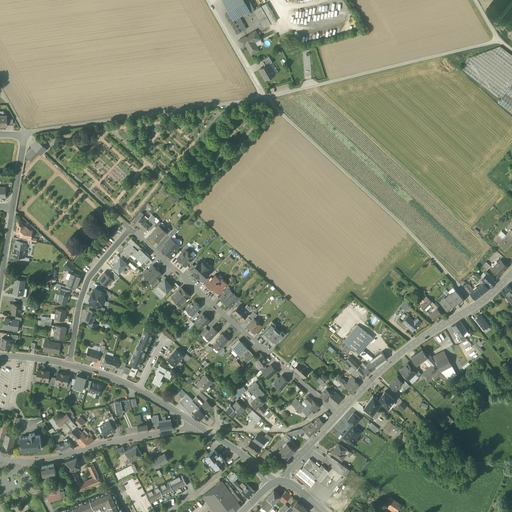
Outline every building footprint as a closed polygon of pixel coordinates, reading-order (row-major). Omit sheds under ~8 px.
[(248,12),(249,13),(252,12),(244,0),(221,0),(229,12),(233,20),(240,16),(248,12)] [(249,0),(244,0),(252,12),(254,11),(254,10),(255,9),(249,0)] [(267,2),(261,6),(271,24),(277,20),(267,2)] [(264,28),(271,24),(261,6),(255,9),(254,10),(257,15),(264,28)] [(237,34),(240,32),(233,20),(229,12),(225,14),(230,22),(230,21),(237,34)] [(241,20),(240,16),(233,20),(240,32),(246,28),(243,23),(242,23),(240,21),(241,20)] [(245,43),(251,55),(258,50),(256,47),(254,43),(260,39),(256,30),(247,36),(246,35),(245,35),(246,36),(238,41),(240,46),(245,43)] [(435,37),(427,39),(428,45),(437,43),(435,37)] [(511,55),(500,46),(468,58),(460,68),(500,99),(497,103),(511,114),(511,55)] [(261,60),(265,66),(269,64),(273,62),(269,56),(261,60)] [(259,69),(265,80),(275,74),(269,64),(265,66),(259,69)] [(31,146),(32,147),(38,153),(40,155),(42,153),(43,153),(45,151),(44,150),(46,148),(37,140),(31,146)] [(33,159),(38,153),(32,147),(25,155),(28,158),(29,156),(33,159)] [(154,225),(156,223),(154,221),(155,219),(154,218),(155,217),(152,214),(147,219),(146,220),(141,226),(145,230),(148,228),(151,225),(151,224),(152,223),(154,225)] [(141,226),(146,220),(143,217),(141,216),(138,219),(136,222),(141,226)] [(28,237),(30,237),(30,236),(32,235),(32,232),(31,231),(31,230),(27,229),(24,226),(24,225),(21,222),(21,221),(20,220),(19,220),(17,220),(17,224),(18,225),(17,233),(19,236),(28,237)] [(156,223),(154,225),(152,223),(151,224),(151,225),(148,228),(150,230),(154,225),(156,227),(159,225),(161,223),(159,220),(156,223)] [(166,231),(163,228),(159,225),(156,227),(150,234),(158,241),(165,233),(166,231)] [(174,227),(172,230),(168,234),(172,237),(174,234),(178,230),(174,227)] [(497,243),(505,251),(505,250),(504,249),(511,242),(511,231),(510,230),(506,234),(502,238),(498,234),(494,239),(498,242),(497,243)] [(172,237),(171,238),(179,245),(182,242),(181,240),(179,238),(177,238),(176,237),(175,235),(174,234),(172,237)] [(162,248),(170,255),(179,245),(171,238),(171,237),(166,243),(166,244),(162,248)] [(123,249),(124,249),(130,255),(132,253),(133,254),(134,253),(137,256),(143,250),(131,239),(128,242),(129,243),(128,244),(125,247),(123,249)] [(180,250),(183,252),(185,249),(186,249),(189,246),(187,244),(180,250)] [(26,249),(14,247),(13,255),(20,256),(24,257),(26,249)] [(130,255),(124,249),(120,253),(127,259),(130,255)] [(183,263),(185,266),(194,257),(186,249),(185,249),(183,252),(177,258),(180,260),(179,261),(179,263),(181,264),(182,264),(183,263)] [(146,252),(145,253),(143,251),(144,250),(143,250),(137,256),(136,257),(142,263),(144,261),(148,257),(149,255),(146,252)] [(117,254),(110,262),(113,265),(120,257),(117,254)] [(226,259),(230,263),(234,258),(229,255),(226,259)] [(113,265),(113,266),(119,271),(121,270),(126,264),(127,263),(120,257),(113,265)] [(148,257),(144,261),(148,265),(152,261),(148,257)] [(202,279),(202,280),(205,276),(211,270),(200,259),(194,265),(191,269),(191,270),(195,273),(195,274),(197,276),(202,279)] [(493,269),(500,275),(508,266),(501,259),(493,269)] [(63,266),(70,271),(71,271),(75,266),(68,260),(63,266)] [(486,262),(482,266),(486,271),(490,266),(486,262)] [(124,273),(129,267),(126,264),(121,270),(124,273)] [(145,274),(149,277),(157,269),(153,266),(152,266),(148,270),(145,273),(145,274)] [(161,272),(157,269),(149,277),(153,281),(154,282),(157,278),(161,274),(161,272)] [(112,270),(108,275),(113,279),(115,280),(119,276),(112,270)] [(111,282),(113,279),(108,275),(104,271),(98,278),(106,285),(110,281),(111,282)] [(76,287),(77,287),(81,276),(72,272),(67,283),(71,285),(76,287)] [(481,278),(486,282),(491,287),(492,287),(496,282),(486,273),(483,277),(482,277),(481,278)] [(211,288),(213,287),(220,279),(218,276),(215,274),(210,279),(206,284),(211,288)] [(222,277),(220,279),(213,287),(218,292),(222,287),(227,282),(222,277)] [(13,292),(23,294),(25,280),(15,279),(13,292)] [(172,286),(165,279),(163,281),(156,288),(156,289),(163,295),(163,296),(170,288),(172,286)] [(477,287),(482,294),(489,288),(484,284),(481,281),(475,285),(477,287)] [(176,282),(172,286),(170,288),(173,291),(179,285),(176,282)] [(508,295),(510,293),(511,291),(511,289),(508,284),(501,290),(506,296),(507,296),(508,295)] [(180,305),(185,300),(190,295),(181,287),(172,297),(173,296),(181,304),(180,305)] [(469,293),(475,300),(482,294),(477,287),(473,290),(472,291),(469,293)] [(58,301),(67,303),(70,291),(61,289),(58,301)] [(91,295),(103,299),(105,295),(104,295),(105,293),(105,292),(101,291),(94,289),(93,291),(92,293),(91,294),(91,295)] [(163,295),(156,289),(154,292),(160,298),(163,295)] [(222,298),(225,301),(233,293),(229,289),(226,292),(222,297),(222,298)] [(458,302),(462,298),(455,290),(451,294),(457,301),(458,302)] [(237,297),(233,293),(225,301),(229,305),(230,305),(234,300),(237,297)] [(452,306),(457,301),(451,294),(450,293),(445,298),(452,305),(451,305),(452,306)] [(103,299),(91,295),(90,296),(91,297),(90,299),(90,300),(89,303),(97,305),(100,306),(101,303),(102,303),(103,299)] [(172,297),(180,305),(181,304),(173,296),(172,297)] [(424,309),(430,304),(432,301),(426,296),(421,301),(421,300),(418,302),(421,305),(421,306),(424,309)] [(440,301),(447,309),(451,305),(452,305),(445,298),(444,297),(440,301)] [(178,306),(181,309),(185,305),(187,302),(185,300),(180,305),(178,306)] [(186,308),(193,314),(196,311),(201,306),(194,300),(186,308)] [(400,306),(405,310),(409,305),(404,301),(400,306)] [(11,313),(20,314),(22,305),(22,304),(21,304),(13,303),(11,313)] [(232,312),(236,316),(244,308),(240,304),(240,303),(237,307),(232,312)] [(248,313),(250,315),(253,311),(256,308),(254,306),(251,308),(249,311),(248,313)] [(245,307),(244,308),(236,316),(240,321),(248,313),(249,311),(245,307)] [(429,315),(435,321),(443,314),(437,308),(436,309),(429,315)] [(55,318),(64,320),(65,310),(57,309),(55,318)] [(89,322),(92,323),(92,322),(96,311),(89,309),(85,321),(89,322)] [(192,315),(186,309),(183,311),(190,317),(191,315),(192,315)] [(257,314),(253,311),(250,315),(247,317),(251,321),(254,318),(257,314)] [(201,329),(202,329),(204,326),(210,320),(203,314),(195,322),(201,329)] [(475,319),(483,328),(488,324),(484,319),(481,314),(475,319)] [(416,328),(418,325),(414,321),(408,316),(402,323),(407,327),(413,331),(415,329),(416,328)] [(13,329),(18,330),(19,320),(15,319),(12,319),(11,318),(11,319),(5,318),(4,322),(5,322),(4,326),(13,328),(13,329)] [(247,325),(254,332),(261,325),(259,323),(259,321),(258,320),(256,320),(254,318),(251,321),(247,325)] [(451,326),(458,337),(463,333),(467,330),(460,320),(451,326)] [(272,342),(274,344),(284,334),(280,331),(279,332),(274,327),(275,326),(271,323),(262,333),(264,335),(263,336),(266,339),(267,338),(269,339),(268,340),(271,343),(272,342)] [(55,337),(64,338),(65,334),(66,327),(54,325),(53,330),(56,330),(55,337)] [(344,341),(351,348),(365,332),(365,331),(358,325),(344,341)] [(205,334),(210,339),(218,331),(213,326),(209,330),(205,334)] [(133,364),(139,367),(154,332),(153,332),(148,329),(145,328),(130,363),(133,364)] [(373,338),(365,332),(351,348),(358,354),(362,350),(373,338)] [(216,340),(217,341),(222,346),(223,347),(225,345),(224,344),(229,339),(223,333),(216,340)] [(458,337),(462,342),(466,339),(463,333),(458,337)] [(1,347),(11,348),(13,339),(2,337),(1,347)] [(232,345),(241,354),(248,348),(239,339),(232,345)] [(484,350),(481,346),(483,344),(479,339),(472,345),(479,354),(484,350)] [(53,352),(58,353),(60,343),(44,341),(43,351),(48,351),(48,350),(54,351),(53,352)] [(219,350),(222,346),(217,341),(214,345),(219,349),(219,350)] [(339,347),(347,353),(351,348),(344,341),(339,347)] [(467,360),(474,356),(467,344),(461,348),(467,360)] [(238,353),(240,355),(241,354),(232,345),(231,346),(238,353)] [(86,358),(97,362),(99,355),(100,352),(100,351),(88,348),(87,352),(86,353),(87,353),(86,358)] [(176,348),(172,353),(179,360),(183,354),(181,352),(177,349),(176,348)] [(431,356),(432,359),(434,358),(437,362),(446,356),(442,349),(431,356)] [(244,358),(247,363),(254,356),(249,350),(245,353),(247,356),(244,358)] [(370,357),(362,350),(358,354),(364,358),(366,360),(370,357)] [(411,357),(416,365),(422,360),(426,358),(427,357),(427,356),(422,350),(411,357)] [(375,368),(387,359),(382,352),(372,359),(370,361),(370,362),(375,368)] [(174,365),(179,360),(172,353),(167,358),(168,359),(174,365)] [(119,359),(113,357),(106,355),(106,354),(105,358),(103,365),(109,367),(116,369),(119,359)] [(251,361),(258,369),(261,367),(256,360),(262,356),(260,354),(251,361)] [(256,360),(261,367),(267,362),(262,356),(256,360)] [(451,365),(446,356),(437,362),(436,362),(441,371),(451,365)] [(355,369),(359,366),(349,357),(347,359),(346,358),(344,359),(346,360),(352,366),(355,369)] [(426,358),(422,360),(429,367),(431,364),(426,358)] [(165,362),(172,367),(174,365),(168,359),(165,362)] [(422,374),(430,383),(441,372),(437,365),(433,361),(431,364),(429,367),(422,374)] [(294,369),(303,377),(309,371),(299,362),(299,363),(294,368),(294,369)] [(375,368),(370,362),(369,363),(366,365),(365,365),(365,366),(366,366),(371,371),(375,368)] [(129,375),(134,377),(139,367),(133,364),(129,375)] [(406,376),(408,378),(415,372),(412,368),(407,364),(401,370),(403,372),(403,374),(404,376),(406,376)] [(152,382),(160,386),(163,381),(161,380),(163,375),(164,374),(170,377),(169,378),(170,378),(173,373),(160,365),(156,371),(158,372),(152,382)] [(456,374),(451,365),(441,371),(448,378),(456,374)] [(267,377),(268,378),(267,377),(270,375),(271,375),(272,375),(273,375),(273,373),(276,371),(272,366),(269,368),(268,368),(267,368),(262,372),(267,377)] [(360,374),(364,378),(371,371),(366,366),(363,369),(362,368),(362,369),(359,366),(355,369),(360,374)] [(415,372),(418,375),(420,373),(414,366),(412,368),(415,372)] [(352,376),(355,379),(360,374),(355,369),(350,374),(352,376)] [(55,382),(61,384),(64,373),(62,372),(62,373),(57,372),(56,377),(55,382)] [(415,372),(408,378),(412,382),(419,377),(418,375),(415,372)] [(65,373),(64,373),(61,384),(67,385),(68,380),(69,375),(65,374),(65,373)] [(205,374),(201,379),(208,385),(213,380),(205,374)] [(74,384),(74,386),(82,389),(85,380),(86,378),(77,375),(76,379),(74,384)] [(275,383),(281,389),(288,381),(282,376),(279,378),(275,383)] [(345,387),(346,387),(349,383),(350,384),(354,380),(355,379),(352,376),(348,381),(347,381),(346,382),(343,386),(345,387)] [(316,380),(323,387),(324,386),(326,384),(319,377),(316,380)] [(339,378),(337,380),(343,386),(346,382),(340,377),(339,378)] [(389,384),(395,390),(400,385),(403,382),(402,382),(397,377),(389,384)] [(345,387),(343,386),(337,380),(335,378),(332,381),(338,386),(339,385),(341,386),(340,388),(343,391),(346,388),(345,387)] [(204,390),(208,385),(201,379),(196,384),(204,390)] [(358,385),(354,380),(350,384),(349,383),(346,387),(346,388),(351,392),(358,385)] [(103,385),(91,381),(89,390),(88,391),(89,391),(93,392),(92,396),(98,398),(103,385)] [(255,392),(258,396),(260,397),(264,393),(258,386),(259,385),(256,381),(248,388),(253,394),(255,392)] [(320,395),(328,401),(333,394),(326,389),(326,388),(320,395)] [(167,395),(171,400),(176,396),(172,391),(167,395)] [(394,399),(384,391),(378,400),(382,402),(388,407),(392,402),(394,399)] [(336,392),(333,394),(328,401),(334,407),(342,398),(336,392)] [(179,401),(184,405),(190,399),(186,394),(182,398),(180,401),(179,401)] [(304,399),(308,403),(312,399),(308,395),(304,399)] [(372,414),(376,409),(382,402),(378,400),(373,395),(363,408),(372,414)] [(256,408),(257,408),(261,404),(264,401),(260,397),(258,396),(256,398),(251,402),(256,408)] [(114,402),(114,406),(116,406),(117,413),(122,412),(121,410),(131,408),(131,406),(129,400),(129,399),(114,402)] [(192,401),(190,399),(184,405),(190,412),(191,412),(196,407),(197,406),(195,404),(192,401)] [(308,403),(307,405),(314,412),(320,407),(312,399),(308,403)] [(237,400),(232,406),(238,411),(240,412),(244,407),(237,400)] [(195,404),(197,406),(205,414),(212,407),(207,401),(202,406),(197,401),(195,404)] [(407,406),(402,401),(397,406),(402,410),(407,406)] [(296,408),(300,413),(302,410),(305,407),(301,403),(296,408)] [(233,416),(238,411),(232,406),(230,404),(226,410),(233,416)] [(265,409),(261,404),(257,408),(261,412),(265,409)] [(309,417),(314,412),(307,405),(305,407),(302,410),(309,417)] [(198,410),(194,413),(195,415),(195,416),(197,418),(198,417),(200,419),(205,414),(197,406),(196,407),(198,410)] [(69,409),(66,412),(70,418),(71,419),(75,417),(73,414),(69,409)] [(56,423),(59,426),(65,422),(70,418),(66,412),(55,420),(56,423)] [(353,413),(348,420),(353,424),(354,425),(360,418),(353,413)] [(112,415),(108,418),(109,420),(113,425),(117,423),(112,415)] [(159,425),(160,430),(173,428),(171,419),(166,420),(165,416),(162,417),(163,420),(159,421),(159,425)] [(319,418),(315,421),(320,426),(324,422),(323,420),(325,418),(322,416),(319,418)] [(79,427),(85,422),(80,417),(74,423),(77,425),(79,427)] [(65,422),(73,429),(77,425),(74,423),(72,420),(71,419),(70,418),(65,422)] [(110,432),(115,429),(113,425),(109,420),(100,425),(97,427),(100,432),(103,430),(106,434),(110,432)] [(313,433),(320,426),(315,421),(313,423),(312,422),(302,427),(297,428),(300,433),(304,431),(305,431),(308,428),(310,430),(313,433)] [(394,426),(390,422),(385,429),(388,432),(394,426)] [(138,425),(139,433),(149,431),(147,423),(141,424),(138,425)] [(369,428),(375,433),(379,429),(372,423),(369,428)] [(353,424),(343,436),(353,444),(356,440),(354,439),(361,431),(354,425),(353,424)] [(79,427),(77,425),(73,429),(68,434),(75,440),(82,432),(78,428),(79,427)] [(286,435),(289,438),(292,436),(300,433),(297,428),(288,431),(289,432),(286,435)] [(86,436),(82,432),(75,440),(83,447),(94,440),(91,436),(92,435),(91,435),(92,434),(91,432),(90,433),(89,433),(88,433),(86,436)] [(6,434),(5,433),(4,439),(2,445),(13,448),(15,436),(6,434)] [(20,437),(21,450),(31,449),(35,449),(41,448),(40,435),(35,435),(35,433),(29,433),(29,436),(20,437)] [(257,434),(253,440),(260,445),(261,446),(266,439),(266,438),(264,436),(260,434),(259,436),(257,434)] [(63,451),(64,453),(74,448),(69,440),(68,439),(64,440),(65,442),(60,444),(59,445),(63,451)] [(255,453),(260,445),(253,440),(251,439),(249,442),(246,447),(255,453)] [(266,439),(261,446),(264,448),(269,441),(266,439)] [(282,453),(287,458),(295,450),(292,446),(287,442),(279,450),(282,453)] [(55,445),(57,453),(63,451),(59,445),(60,444),(59,443),(55,445)] [(331,453),(342,460),(345,455),(346,456),(349,452),(343,448),(344,447),(338,443),(331,453)] [(0,452),(11,455),(13,448),(2,445),(2,446),(0,452)] [(125,452),(131,463),(133,462),(132,459),(141,454),(136,445),(125,452)] [(116,450),(119,455),(125,452),(122,446),(116,450)] [(211,462),(216,469),(225,461),(222,456),(220,453),(218,455),(214,449),(205,457),(210,463),(211,462)] [(151,461),(155,467),(168,459),(164,452),(151,461)] [(66,461),(70,470),(75,469),(81,467),(77,457),(66,461)] [(321,465),(320,467),(309,459),(303,466),(313,475),(316,477),(320,481),(328,471),(321,465)] [(42,466),(44,475),(56,473),(53,464),(42,466)] [(341,464),(340,466),(339,467),(344,470),(342,474),(345,476),(350,470),(341,464)] [(313,475),(303,466),(301,468),(300,467),(295,473),(310,486),(315,480),(314,480),(316,477),(313,475)] [(70,470),(77,485),(81,483),(75,469),(70,470)] [(230,479),(242,490),(247,485),(235,473),(230,479)] [(145,493),(151,503),(187,484),(182,474),(145,493)] [(102,481),(99,475),(94,477),(81,483),(77,485),(79,491),(102,481)] [(127,481),(122,483),(130,499),(136,511),(155,511),(154,509),(148,498),(136,476),(132,478),(127,481)] [(76,494),(79,492),(72,477),(69,478),(76,494)] [(214,511),(236,511),(244,507),(239,499),(239,500),(223,477),(216,482),(217,484),(202,494),(214,511)] [(118,504),(130,499),(122,483),(117,486),(111,488),(118,504)] [(242,491),(249,498),(255,492),(247,485),(242,490),(242,491)] [(46,492),(50,500),(62,497),(60,491),(59,486),(45,489),(46,492)] [(97,511),(102,510),(104,511),(121,511),(121,510),(123,510),(121,507),(120,507),(118,504),(111,488),(99,494),(99,493),(96,494),(96,495),(82,501),(82,500),(79,501),(79,502),(66,508),(66,507),(63,509),(63,510),(58,511),(57,511),(97,511)] [(274,490),(266,498),(273,504),(274,502),(275,503),(278,500),(278,499),(280,497),(274,490)] [(279,499),(284,503),(291,496),(286,491),(279,499)] [(386,505),(396,511),(401,504),(389,496),(387,498),(390,499),(386,505)] [(274,505),(273,504),(266,498),(260,504),(262,507),(266,511),(267,511),(274,505)] [(293,509),(296,511),(301,504),(297,501),(292,507),(291,506),(289,508),(288,509),(290,511),(292,510),(293,509)]
